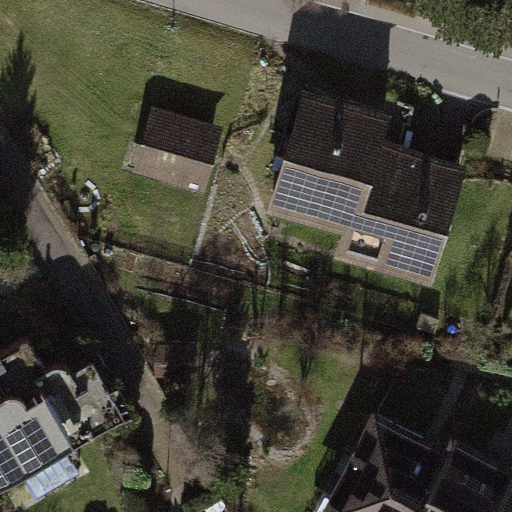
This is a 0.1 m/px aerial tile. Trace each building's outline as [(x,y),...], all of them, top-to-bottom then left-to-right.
[(376,105),(297,83),(265,200),(342,221),(335,248),(423,272),(455,157),(369,133),(376,105)] [(226,125),(155,103),(135,169),(206,191),(226,125)] [(52,395),(28,353),(0,368),(0,491),(127,421),(97,369),(52,395)] [(407,511),(443,439),(365,401),(313,508),(321,511),(407,511)] [(443,439),(407,511),(482,511),(509,459),(447,429),(443,439)] [(511,511),(511,451),(509,459),(482,511),(511,511)]
